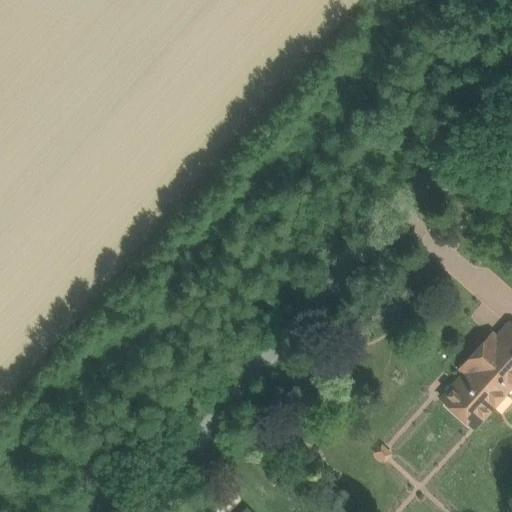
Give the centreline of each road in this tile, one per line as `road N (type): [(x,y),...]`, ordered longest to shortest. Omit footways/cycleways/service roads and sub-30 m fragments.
road 1 (track): [(138,511),(511,86)]
road 2 (track): [(398,218),(511,309)]
